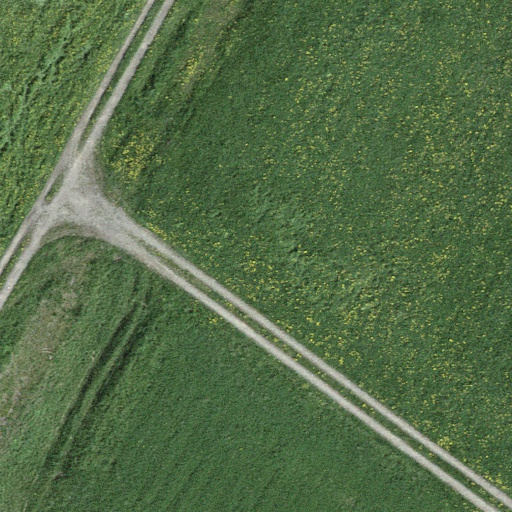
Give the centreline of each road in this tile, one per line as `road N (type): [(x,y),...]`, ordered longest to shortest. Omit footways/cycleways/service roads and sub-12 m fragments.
road 1 (track): [(64,185),(511,510)]
road 2 (track): [(0,298),(164,0)]
